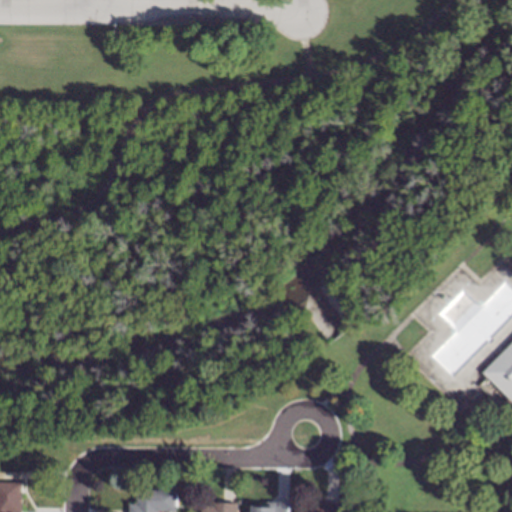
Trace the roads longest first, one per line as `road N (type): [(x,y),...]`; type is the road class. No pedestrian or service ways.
road 1 (residential): [(296,12),(0,10)]
road 2 (residential): [(285,448),(260,457),(99,457),(76,469)]
road 3 (residential): [(331,428),(305,409),(285,419),(280,434),(291,455),(307,460),(329,446),(331,428)]
